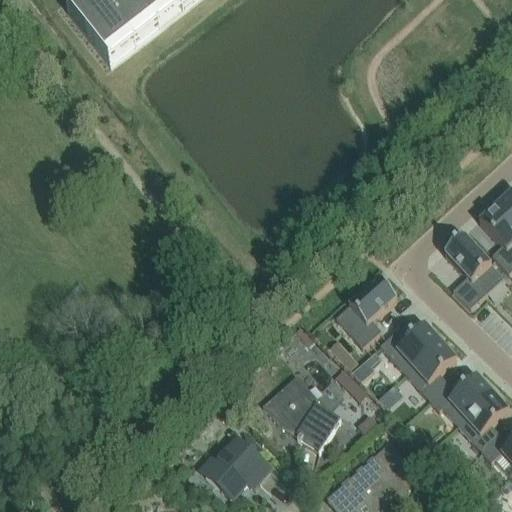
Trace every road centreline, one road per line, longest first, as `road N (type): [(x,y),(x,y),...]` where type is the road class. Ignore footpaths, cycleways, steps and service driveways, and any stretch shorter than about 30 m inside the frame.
road 1 (residential): [(511,375),(403,270)]
road 2 (residential): [(511,171),(403,270)]
